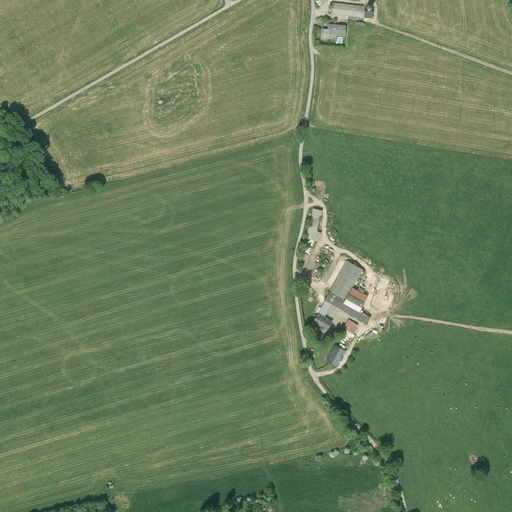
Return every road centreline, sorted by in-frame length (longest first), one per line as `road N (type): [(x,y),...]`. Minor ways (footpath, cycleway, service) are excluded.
road 1 (track): [(239,0),(0,135)]
road 2 (track): [(314,14),(370,19),(511,74)]
